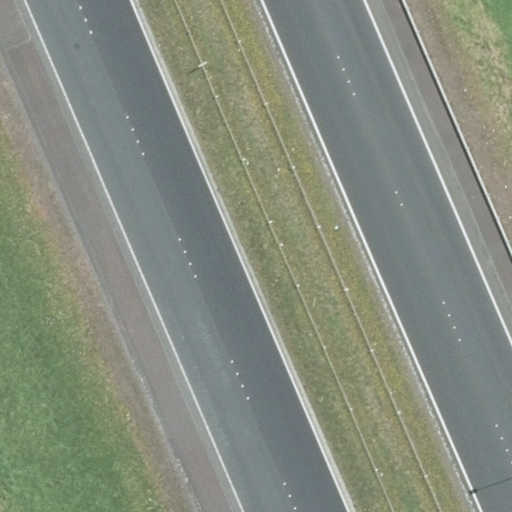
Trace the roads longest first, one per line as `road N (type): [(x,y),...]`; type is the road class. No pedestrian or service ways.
road 1 (motorway): [(287,511),(66,0)]
road 2 (motorway): [(332,0),(511,418)]
